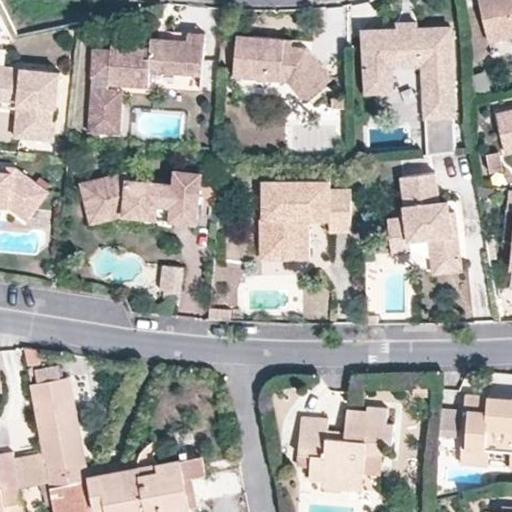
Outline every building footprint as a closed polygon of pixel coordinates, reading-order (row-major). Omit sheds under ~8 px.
[(511,0),(483,0),(494,41),(511,37),(511,0)] [(418,32),(399,32),(365,33),(365,69),(391,69),(424,68),(426,120),(456,120),(452,30),(418,32)] [(206,38),(175,34),(175,44),(205,48),(206,38)] [(294,40),(238,35),(235,77),(288,80),(305,104),(334,81),(307,48),(294,47),(294,40)] [(112,51),(94,49),(91,78),(92,78),(88,112),(109,114),(112,91),(107,91),(108,86),(148,90),(149,74),(181,77),(201,80),(205,48),(175,44),(152,41),(151,50),(112,46),(112,51)] [(0,66),(0,97),(19,100),(19,103),(30,105),(29,119),(17,118),(15,138),(54,142),(56,122),(53,122),(55,108),(58,108),(61,74),(0,66)] [(391,69),(365,69),(366,94),(392,94),(391,69)] [(201,80),(181,77),(179,92),(199,95),(201,80)] [(109,114),(88,112),(85,132),(117,136),(121,92),(112,91),(109,114)] [(0,106),(18,109),(19,103),(19,100),(0,97),(0,106)] [(19,103),(18,109),(17,118),(29,119),(30,105),(19,103)] [(511,111),(501,114),(511,156),(511,111)] [(457,151),(456,120),(426,120),(427,155),(457,151)] [(48,194),(13,168),(13,172),(0,171),(0,205),(4,206),(27,222),(48,194)] [(440,211),(439,201),(435,170),(403,175),(407,215),(389,217),(392,243),(412,241),(412,237),(420,227),(429,225),(430,235),(433,257),(460,253),(455,209),(450,210),(440,211)] [(144,217),(157,219),(158,215),(199,219),(204,175),(179,172),(176,185),(131,180),(127,171),(82,186),(88,207),(102,202),(108,221),(126,215),(144,217)] [(304,218),(311,217),(331,217),(331,229),(352,228),(351,186),(332,186),(331,178),(263,179),(264,216),(260,216),(261,247),(287,247),(287,256),(311,256),(311,225),(304,225),(304,218)] [(449,199),(439,201),(440,211),(450,210),(449,199)] [(102,202),(88,207),(93,225),(108,221),(102,202)] [(156,228),(157,219),(144,217),(143,226),(156,228)] [(412,237),(430,235),(429,225),(420,227),(412,237)] [(412,241),(392,243),(393,251),(413,249),(412,241)] [(287,247),(261,247),(261,257),(287,256),(287,247)] [(462,268),(460,253),(433,257),(434,271),(462,268)] [(183,268),(163,266),(160,292),(164,293),(164,300),(176,301),(176,300),(177,294),(180,294),(183,268)] [(42,351),(27,348),(30,365),(42,364),(42,351)] [(73,377),(65,379),(88,511),(101,511),(101,510),(97,511),(91,476),(90,468),(73,377)] [(50,481),(56,511),(88,511),(65,379),(33,384),(45,453),(50,481)] [(472,395),(470,411),(489,412),(490,397),(472,395)] [(489,412),(470,411),(468,447),(510,450),(509,466),(511,466),(511,398),(490,397),(489,412)] [(368,441),(386,442),(394,443),(396,423),(389,423),(390,407),(371,405),(371,410),(349,408),(348,432),(347,440),(329,438),(329,430),(330,418),(305,416),(301,466),(314,467),(312,480),(326,482),(344,483),(344,490),(364,491),(366,474),(368,441)] [(470,411),(441,409),(438,444),(462,447),(468,447),(470,411)] [(347,440),(348,432),(329,430),(329,438),(347,440)] [(384,476),(386,442),(368,441),(366,474),(384,476)] [(468,447),(462,447),(461,464),(509,466),(510,450),(468,447)] [(27,511),(23,486),(18,458),(17,451),(0,454),(0,463),(4,486),(0,487),(0,511),(27,511)] [(50,481),(45,453),(18,458),(23,486),(50,481)] [(206,455),(185,459),(194,506),(203,504),(196,476),(209,474),(206,455)] [(97,511),(101,510),(110,509),(111,511),(194,511),(194,506),(185,459),(142,467),(97,475),(91,476),(97,511)] [(326,489),(344,490),(344,483),(326,482),(326,489)]
